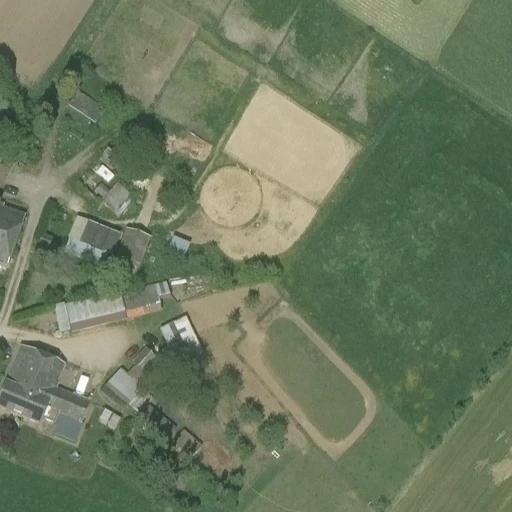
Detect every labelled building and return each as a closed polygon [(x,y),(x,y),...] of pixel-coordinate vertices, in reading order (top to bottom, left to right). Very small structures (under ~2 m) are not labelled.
[(106,112),(79,95),(70,110),(96,127),(106,112)] [(101,203),(113,215),(131,198),(118,186),(101,203)] [(2,210),(3,208),(0,206),(0,271),(6,273),(25,218),(2,210)] [(119,237),(87,224),(78,246),(68,242),(63,255),(100,270),(106,256),(110,257),(119,237)] [(149,239),(127,231),(117,258),(140,265),(149,239)] [(187,292),(185,281),(154,288),(154,287),(85,302),(90,332),(89,334),(126,325),(125,324),(161,315),(159,309),(168,307),(166,300),(171,299),(171,296),(187,292)] [(63,307),(70,338),(89,334),(90,332),(85,302),(63,307)] [(169,372),(198,359),(194,350),(198,348),(184,319),(169,327),(177,346),(161,354),(169,372)] [(65,368),(44,359),(20,349),(0,397),(0,411),(19,420),(40,428),(42,422),(54,426),(58,418),(81,428),(90,406),(55,391),(57,387),(65,368)] [(134,368),(127,376),(148,392),(168,372),(145,350),(131,365),(134,368)] [(146,394),(148,392),(127,376),(121,371),(99,394),(123,414),(125,411),(134,420),(131,424),(165,454),(167,451),(186,467),(196,476),(206,464),(203,461),(207,456),(200,450),(202,448),(184,432),(180,436),(147,408),(152,400),(146,394)]
